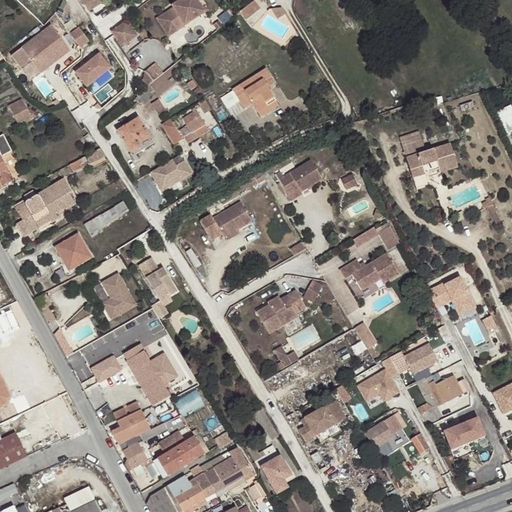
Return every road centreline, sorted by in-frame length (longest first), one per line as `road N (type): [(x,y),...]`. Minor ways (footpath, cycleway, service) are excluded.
road 1 (unclassified): [(148,220),(348,108),(283,0)]
road 2 (residential): [(0,255),(137,511)]
road 3 (residential): [(206,311),(332,511)]
road 4 (residential): [(112,44),(135,82),(85,122),(148,220)]
